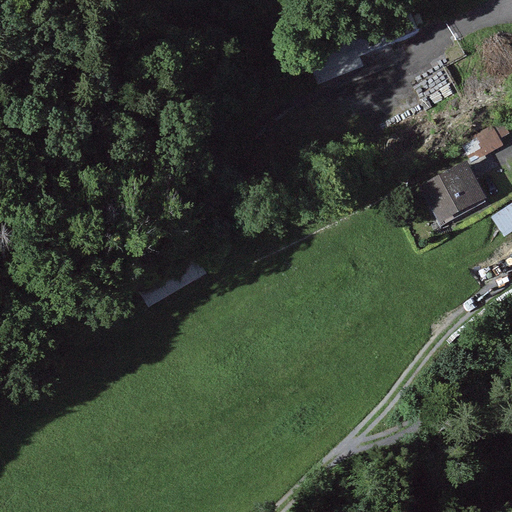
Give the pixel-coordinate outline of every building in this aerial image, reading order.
[(367,54),(363,44),(395,32),(388,13),(313,42),(325,71),(367,54)] [(467,116),(472,141),(511,133),(511,132),(507,108),(467,116)] [(464,168),(417,192),(436,229),(483,205),(464,168)] [(511,207),(491,221),(503,240),(511,233),(511,207)] [(139,286),(150,305),(206,273),(196,255),(139,286)]
